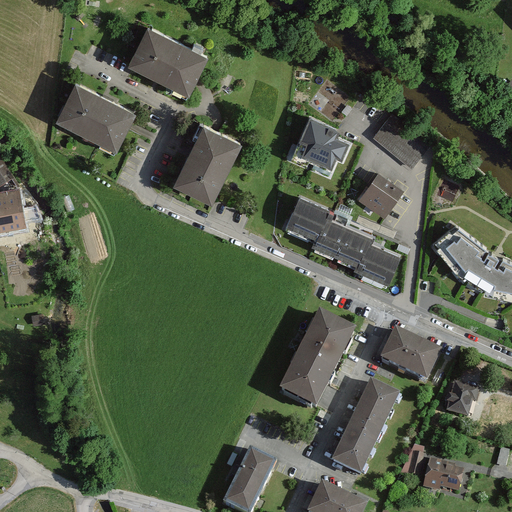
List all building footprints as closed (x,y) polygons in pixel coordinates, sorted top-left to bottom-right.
[(207,60),(150,30),(131,66),(189,95),(207,60)] [(144,120),(77,88),(60,121),(128,153),(144,120)] [(338,131),(310,119),(301,143),(307,145),(302,158),(332,170),(336,160),(341,163),(349,145),(335,139),(338,131)] [(423,154),(384,123),(373,137),(412,168),(423,154)] [(214,198),(241,146),(202,126),(175,178),(214,198)] [(0,197),(26,193),(0,154),(0,197)] [(382,218),(402,190),(379,174),(359,202),(382,218)] [(0,201),(0,239),(33,235),(28,197),(0,201)] [(332,211),(299,197),(284,231),(313,243),(310,248),(356,267),(354,273),(388,287),(400,257),(371,245),(373,241),(327,222),(332,211)] [(456,224),(433,243),(463,280),(464,279),(485,291),(485,293),(511,299),(511,262),(502,258),(486,248),(456,224)] [(281,392),(316,409),(352,334),(317,317),(281,392)] [(395,331),(378,360),(420,384),(436,355),(395,331)] [(481,389),(454,382),(445,413),(472,420),(481,389)] [(368,383),(332,462),(365,476),(401,397),(368,383)] [(502,446),(498,463),(507,465),(511,448),(502,446)] [(225,499),(249,511),(274,461),(249,449),(240,468),(225,499)] [(463,466),(428,459),(423,489),(458,495),(463,466)] [(351,495),(320,480),(305,511),(307,511),(361,511),(366,503),(351,495)]
